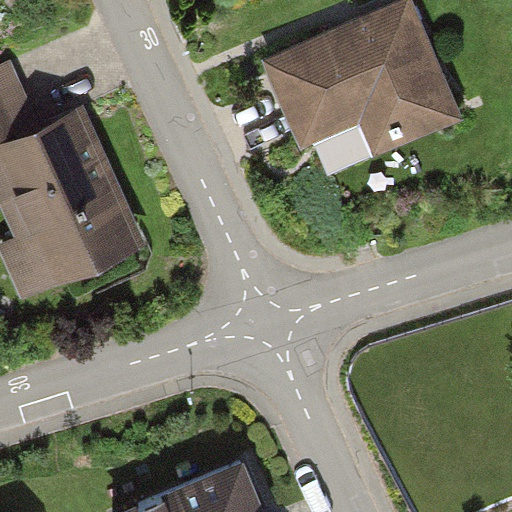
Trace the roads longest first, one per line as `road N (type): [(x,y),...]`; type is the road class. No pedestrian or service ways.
road 1 (residential): [(266,321),(122,0)]
road 2 (residential): [(0,404),(266,321)]
road 3 (residential): [(266,321),(511,247)]
road 4 (residential): [(353,511),(266,321)]
